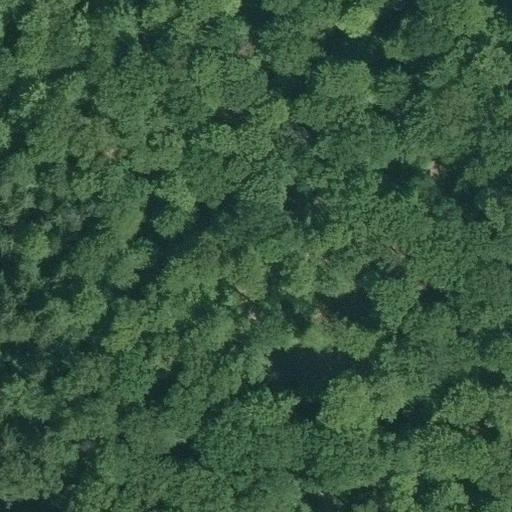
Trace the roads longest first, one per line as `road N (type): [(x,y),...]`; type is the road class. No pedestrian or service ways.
road 1 (track): [(217,222),(331,511)]
road 2 (track): [(132,0),(217,222)]
